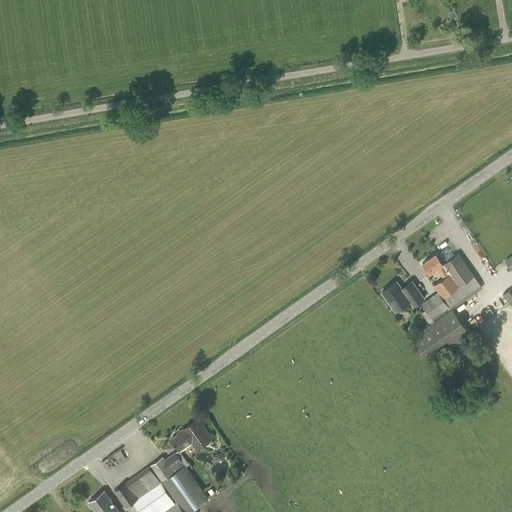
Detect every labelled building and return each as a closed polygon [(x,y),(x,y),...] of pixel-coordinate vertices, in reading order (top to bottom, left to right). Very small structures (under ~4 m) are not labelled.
[(443,264),(436,253),(422,263),(430,273),(437,268),(444,278),(433,285),(439,293),(422,305),(425,310),(421,313),(429,325),(411,337),(428,362),(469,334),(450,306),(480,285),(458,254),(443,264)] [(404,292),(396,281),(381,291),(395,311),(410,301),(413,306),(424,298),(414,285),(404,292)] [(196,448),(211,438),(198,419),(177,433),(178,434),(172,439),(179,450),(192,441),(196,448)] [(163,455),(150,465),(164,484),(184,511),(188,511),(209,498),(186,466),(176,452),(175,451),(165,459),(163,455)] [(116,493),(124,506),(135,498),(142,507),(165,490),(150,469),(116,493)] [(119,511),(104,491),(89,501),(96,511),(119,511)] [(180,511),(174,503),(161,511),(180,511)]
